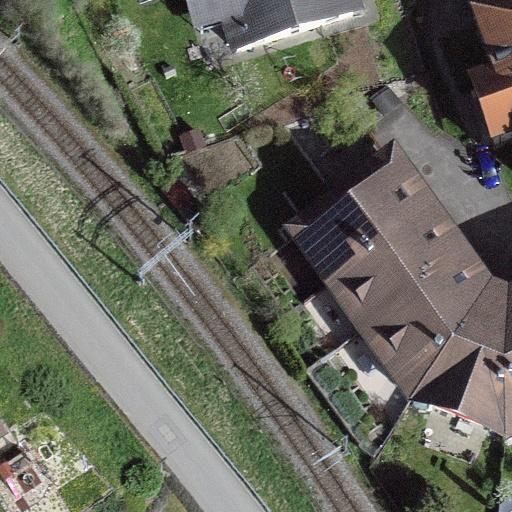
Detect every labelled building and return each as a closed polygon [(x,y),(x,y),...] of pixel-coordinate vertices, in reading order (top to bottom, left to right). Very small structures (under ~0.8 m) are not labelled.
[(215,0),(222,0),(237,50),(352,17),(347,0),(209,0),(210,2),(215,0)] [(511,10),(477,23),(498,81),(474,90),(494,145),(511,137),(511,10)] [(333,283),(413,226),(378,177),(298,234),(333,283)] [(413,226),(333,283),(366,330),(446,273),(413,226)] [(415,400),(475,312),(446,273),(366,330),(415,400)] [(475,312),(415,400),(504,435),(509,326),(475,312)]
